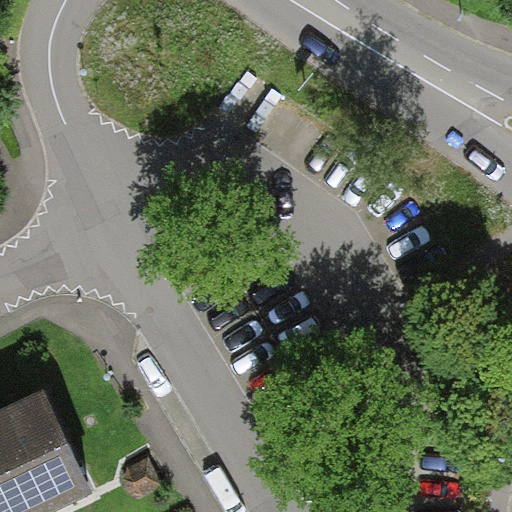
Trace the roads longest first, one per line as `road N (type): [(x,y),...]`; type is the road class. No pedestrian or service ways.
road 1 (residential): [(111,224),(283,511)]
road 2 (residential): [(64,0),(52,57),(59,107),(111,224)]
road 3 (tertiary): [(412,67),(511,155)]
road 4 (residential): [(111,224),(0,279)]
